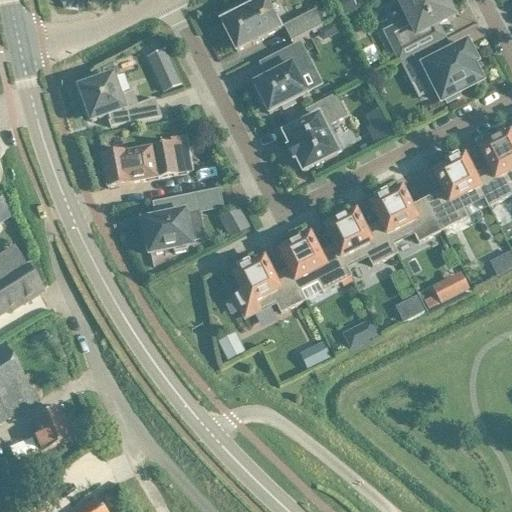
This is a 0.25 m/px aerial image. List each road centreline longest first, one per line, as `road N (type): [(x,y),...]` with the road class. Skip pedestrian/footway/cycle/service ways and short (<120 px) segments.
road 1 (residential): [(169,0),(281,214),(511,97)]
road 2 (unclassified): [(212,436),(129,328),(91,260),(49,162),(19,48)]
road 3 (unclassified): [(210,511),(114,397),(64,285)]
road 4 (unclassified): [(387,511),(266,416),(238,416),(212,436)]
road 5 (residential): [(157,0),(102,28),(19,48)]
